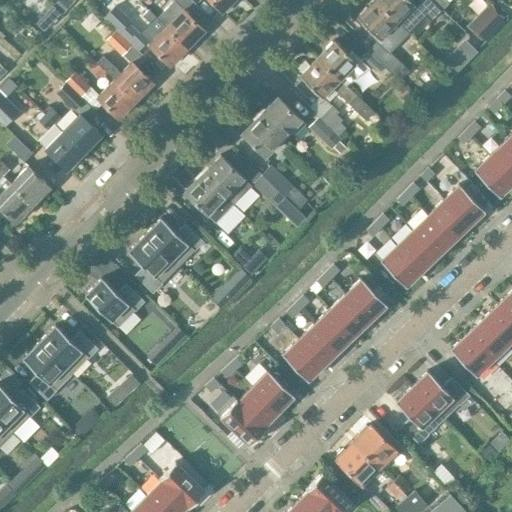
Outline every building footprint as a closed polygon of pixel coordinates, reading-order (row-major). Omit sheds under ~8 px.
[(173,0),(157,17),(187,47),(204,29),(197,23),(205,14),(191,0),(173,0)] [(232,0),(210,0),(221,11),(232,0)] [(389,51),(407,32),(408,33),(409,32),(376,0),(372,0),(366,6),(357,14),(358,15),(357,16),(378,38),(376,40),(377,41),(369,50),(390,71),(400,81),(409,71),(389,51)] [(442,10),(432,0),(415,0),(413,2),(410,0),(376,0),(409,32),(426,15),(431,20),(442,10)] [(43,32),(62,12),(51,2),(33,22),(43,32)] [(187,47),(165,26),(157,17),(141,33),(150,42),(148,44),(169,65),(187,47)] [(480,17),(469,28),(480,39),(491,28),(480,17)] [(129,45),(115,31),(106,40),(121,54),(129,45)] [(390,71),(369,50),(359,59),(358,57),(355,60),(334,39),(332,41),(332,40),(324,49),(317,57),(346,85),(368,68),(381,81),(390,71)] [(152,82),(131,61),(119,72),(103,55),(96,62),(104,70),(113,79),(135,100),(152,82)] [(373,112),(346,85),(317,57),(310,64),(309,64),(300,73),(301,73),(299,75),(321,96),(309,107),(319,117),(330,105),(321,96),(331,86),(348,103),(348,104),(365,121),(373,112)] [(104,70),(96,62),(91,68),(99,76),(104,70)] [(88,86),(74,72),(66,81),(80,95),(88,86)] [(135,100),(113,79),(96,96),(117,117),(135,100)] [(83,100),(65,82),(57,91),(74,108),(83,100)] [(501,104),(510,95),(504,89),(495,98),(501,104)] [(17,111),(0,94),(0,120),(4,124),(17,111)] [(306,124),(278,97),(260,115),(285,139),(291,133),(293,135),(296,135),(306,124)] [(493,112),(501,104),(495,98),(487,107),(493,112)] [(61,116),(51,106),(45,113),(55,123),(61,116)] [(101,133),(80,112),(62,130),(83,151),(101,133)] [(55,123),(45,113),(38,119),(48,129),(55,123)] [(285,139),(260,115),(242,134),(262,154),(273,144),(276,147),(285,139)] [(317,118),(309,127),(331,149),(333,148),(339,154),(345,148),(338,142),(340,140),(317,118)] [(471,135),(479,126),(473,120),(465,129),(471,135)] [(462,143),(471,135),(465,129),(457,138),(462,143)] [(83,151),(62,130),(45,147),(66,168),(83,151)] [(31,152),(14,135),(6,143),(23,160),(31,152)] [(511,146),(505,139),(489,154),(511,177),(511,146)] [(511,181),(511,177),(489,154),(473,169),(498,195),(511,181)] [(220,155),(202,174),(227,198),(233,204),(239,197),(250,186),(240,177),(241,176),(234,169),(220,155)] [(9,169),(0,159),(0,172),(3,175),(9,169)] [(49,185),(28,165),(10,182),(31,203),(49,185)] [(293,188),(271,165),(262,175),(284,197),(293,188)] [(425,181),(433,172),(427,166),(419,175),(425,181)] [(202,174),(184,192),(199,207),(205,213),(214,222),(233,204),(227,198),(202,174)] [(284,197),(262,175),(253,183),(254,188),(273,207),(284,197)] [(31,203),(10,182),(5,178),(0,183),(0,206),(0,207),(14,221),(31,203)] [(409,196),(418,187),(412,182),(404,190),(409,196)] [(458,183),(442,199),(467,225),(483,209),(458,183)] [(401,204),(409,196),(404,190),(395,199),(401,204)] [(467,225),(442,199),(426,214),(452,240),(467,225)] [(379,227),(388,218),(382,212),(374,221),(379,227)] [(452,240),(426,214),(411,229),(436,255),(452,240)] [(160,216),(144,233),(176,266),(192,249),(193,250),(202,241),(184,223),(176,231),(160,216)] [(371,235),(379,227),(374,221),(365,230),(371,235)] [(436,255),(411,229),(395,244),(420,270),(436,255)] [(176,266),(144,233),(127,250),(142,265),(134,274),(152,292),(161,283),(160,282),(176,266)] [(420,270),(395,244),(379,259),(404,285),(420,270)] [(239,247),(231,255),(250,273),(265,258),(257,250),(250,257),(239,247)] [(329,278),(338,269),(332,263),(324,272),(329,278)] [(239,268),(227,280),(236,288),(248,276),(239,268)] [(321,286),(329,278),(324,272),(315,280),(321,286)] [(125,283),(116,292),(101,276),(84,294),(116,326),(133,309),(134,310),(143,301),(125,283)] [(360,277),(344,293),(369,319),(385,303),(360,277)] [(511,318),(511,287),(497,303),(511,318)] [(369,319),(344,293),(328,308),(353,334),(369,319)] [(299,308),(308,300),(302,294),(293,303),(299,308)] [(291,317),(299,308),(293,303),(285,311),(291,317)] [(511,318),(497,303),(481,317),(506,344),(511,338),(511,318)] [(353,334),(328,308),(313,323),(338,349),(353,334)] [(275,331),(284,323),(278,317),(269,326),(275,331)] [(506,344),(481,317),(465,332),(491,359),(506,344)] [(338,349),(313,323),(297,338),(322,364),(338,349)] [(55,324),(38,340),(71,373),(87,356),(87,357),(97,348),(79,330),(70,339),(55,324)] [(175,327),(168,335),(177,343),(184,336),(175,327)] [(491,359),(465,332),(449,348),(474,374),(491,359)] [(322,364),(297,338),(281,353),(306,379),(322,364)] [(71,373),(38,340),(21,357),(37,372),(28,381),(46,399),(55,390),(55,389),(71,373)] [(157,346),(146,357),(155,366),(166,354),(157,346)] [(234,368),(243,360),(238,354),(229,363),(234,368)] [(225,377),(234,368),(229,363),(220,371),(225,377)] [(267,369),(251,385),(277,410),(293,394),(267,369)] [(427,370),(411,385),(442,418),(458,403),(459,404),(468,395),(451,377),(442,385),(427,370)] [(209,391),(218,383),(213,377),(204,385),(209,391)] [(0,385),(0,418),(13,431),(29,415),(29,416),(39,406),(21,388),(12,397),(0,385)] [(277,410),(251,385),(237,400),(232,395),(231,395),(264,427),(263,425),(277,410)] [(442,418),(411,385),(394,401),(409,416),(400,425),(418,443),(427,434),(427,433),(442,418)] [(264,427),(231,395),(215,412),(248,444),(264,427)] [(0,443),(13,431),(0,418),(0,443)] [(395,448),(370,423),(367,426),(365,424),(359,431),(361,433),(352,441),(377,466),(395,448)] [(377,466),(352,441),(344,449),(342,447),(336,454),(338,456),(335,459),(360,483),(377,466)] [(146,449),(140,443),(131,451),(137,457),(146,449)] [(486,443),(478,452),(486,460),(495,452),(486,443)] [(128,465),(137,457),(131,451),(123,459),(128,465)] [(430,471),(415,457),(408,465),(422,479),(430,471)] [(174,461),(158,477),(188,506),(203,490),(174,461)] [(20,471),(8,483),(17,492),(29,480),(20,471)] [(114,478),(109,472),(100,480),(105,486),(114,478)] [(321,472),(305,488),(329,511),(345,511),(354,504),(321,472)] [(409,483),(399,474),(392,481),(402,490),(409,483)] [(188,506),(158,477),(158,478),(159,479),(145,494),(163,511),(178,511),(185,505),(187,507),(188,506)] [(96,494),(105,486),(100,480),(91,488),(96,494)] [(402,490),(392,481),(386,487),(395,497),(402,490)] [(329,511),(305,488),(304,488),(306,490),(292,505),(298,511),(329,511)] [(465,511),(446,489),(424,507),(412,492),(393,508),(396,511),(465,511)] [(163,511),(145,494),(130,510),(132,511),(163,511)] [(387,511),(390,510),(374,494),(367,502),(377,511),(387,511)]
